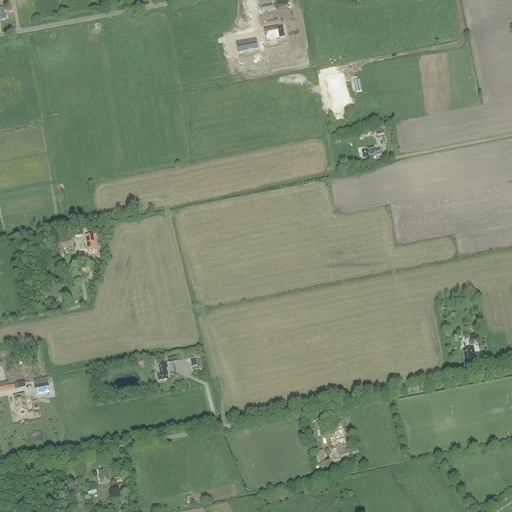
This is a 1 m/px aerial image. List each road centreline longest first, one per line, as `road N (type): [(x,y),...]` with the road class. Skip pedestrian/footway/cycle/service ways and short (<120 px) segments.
road 1 (unclassified): [(0,470),(511,368)]
road 2 (unclassified): [(188,0),(0,34)]
road 3 (track): [(457,0),(457,43),(345,64),(342,80)]
